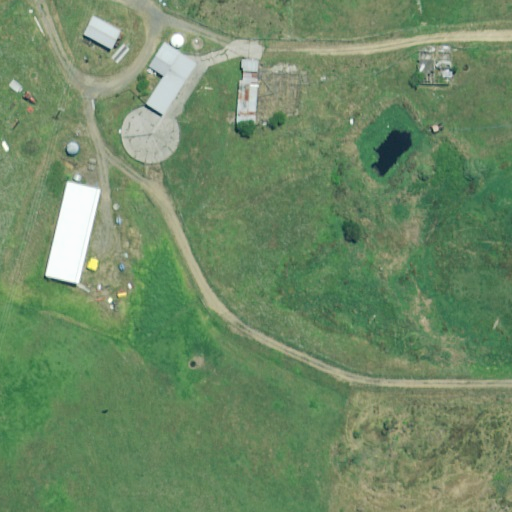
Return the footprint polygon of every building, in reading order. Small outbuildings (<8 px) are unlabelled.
[(121,31),(94,16),(84,34),(111,49),(121,31)] [(142,21),(131,19),(129,31),(141,33),(142,21)] [(196,64),(165,43),(150,66),(165,76),(147,104),(163,114),(196,64)] [(453,49),(421,46),(418,81),(450,83),(453,49)] [(263,61),(242,60),(238,125),(259,127),(263,61)]
